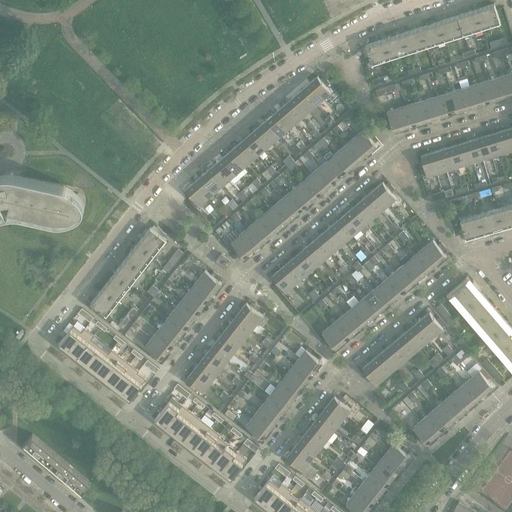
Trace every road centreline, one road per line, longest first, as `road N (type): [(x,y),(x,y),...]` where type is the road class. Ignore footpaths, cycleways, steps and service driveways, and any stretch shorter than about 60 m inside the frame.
road 1 (residential): [(428,0),(367,22),(294,63),(209,126),(36,336),(38,352)]
road 2 (residential): [(129,423),(240,283),(397,148),(511,110)]
road 3 (residential): [(232,500),(335,371),(473,254)]
road 4 (residential): [(421,511),(511,407)]
road 5 (residential): [(232,500),(129,423)]
